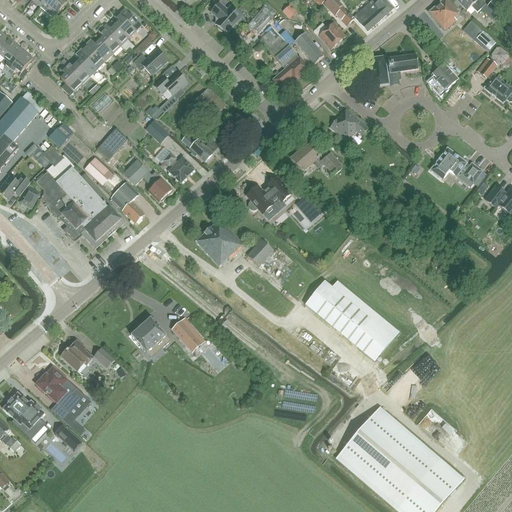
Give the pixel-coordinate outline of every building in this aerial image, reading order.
[(41,9),(48,0),(34,0),(32,2),(41,9)] [(48,0),(41,9),(49,16),(54,20),(62,10),(70,0),(48,0)] [(290,0),(283,7),(290,15),(299,7),(292,0),(290,0)] [(339,0),(331,0),(325,6),(335,16),(347,28),(354,21),(339,5),(342,2),(339,0)] [(394,10),(385,0),(380,0),(375,5),(373,2),(354,18),(367,34),(394,10)] [(456,22),(453,19),(458,14),(446,0),(443,0),(427,13),(444,32),(456,22)] [(485,5),(480,0),(478,0),(478,1),(477,0),(455,0),(467,12),(472,8),(477,13),(485,5)] [(503,12),(493,1),(487,7),(497,17),(503,12)] [(221,5),(212,14),(220,22),(216,26),(219,29),(219,31),(222,34),(224,33),(227,36),(237,26),(239,26),(242,23),(242,21),(243,19),(232,9),(229,12),(221,5)] [(264,8),(248,26),(258,34),(274,16),(264,8)] [(118,14),(114,19),(119,24),(115,28),(128,41),(136,33),(143,27),(140,24),(134,18),(130,13),(123,20),(118,14)] [(346,38),(334,25),(328,30),(323,24),(314,33),(331,51),(346,38)] [(154,25),(135,45),(140,50),(159,30),(154,25)] [(128,41),(115,28),(111,32),(106,27),(103,30),(121,48),(128,41)] [(259,41),(266,49),(286,71),(274,81),(280,89),(292,78),(296,82),(310,70),(299,58),(299,59),(280,37),(273,29),(259,41)] [(113,56),(121,48),(103,30),(99,34),(104,39),(100,43),(113,56)] [(0,50),(8,40),(0,33),(0,50)] [(483,33),(477,39),(490,51),(495,45),(483,33)] [(324,57),(305,35),(295,43),(315,66),(324,57)] [(5,62),(17,47),(8,40),(0,50),(0,58),(5,62)] [(113,56),(100,43),(95,47),(90,42),(87,46),(100,59),(105,64),(113,56)] [(93,66),(100,59),(87,46),(79,53),(93,66)] [(5,62),(2,65),(7,68),(5,71),(9,74),(25,54),(17,47),(5,62)] [(491,59),(501,66),(507,57),(498,50),(491,59)] [(168,63),(157,51),(147,60),(142,56),(133,64),(141,72),(145,69),(152,77),(168,63)] [(97,71),(93,66),(79,53),(75,57),(81,62),(77,66),(90,79),(97,71)] [(25,54),(9,74),(12,77),(17,71),(22,75),(33,61),(25,54)] [(385,58),(369,60),(373,88),(389,85),(391,85),(391,86),(400,85),(399,80),(401,79),(400,73),(419,71),(416,56),(387,60),(388,61),(386,61),(385,58)] [(63,60),(59,63),(64,68),(82,86),(90,79),(77,66),(76,65),(72,69),(63,60)] [(497,67),(490,62),(487,60),(478,73),(480,75),(487,80),(489,78),(492,80),(484,90),(503,105),(504,104),(506,101),(509,103),(511,103),(511,102),(511,90),(491,74),(497,67)] [(437,78),(429,86),(440,99),(448,92),(447,90),(458,81),(445,66),(434,75),(437,78)] [(70,98),(82,86),(64,68),(60,72),(65,77),(61,81),(66,86),(62,90),(70,98)] [(188,85),(178,74),(168,83),(164,79),(154,88),(162,95),(166,91),(173,98),(174,97),(177,101),(184,94),(181,91),(188,85)] [(15,77),(7,86),(14,93),(22,84),(15,77)] [(112,121),(115,118),(128,132),(130,129),(138,137),(148,128),(111,89),(95,103),(112,121)] [(226,108),(208,90),(193,106),(211,123),(226,108)] [(1,93),(0,94),(0,118),(13,103),(1,93)] [(62,98),(56,106),(59,109),(66,101),(62,98)] [(0,169),(18,149),(12,144),(32,122),(38,114),(22,99),(15,107),(0,124),(0,169)] [(330,129),(347,143),(356,132),(362,137),(368,130),(346,111),(342,116),(341,115),(330,129)] [(42,116),(38,121),(45,125),(48,120),(42,116)] [(161,138),(165,133),(151,120),(147,125),(161,138)] [(64,125),(50,139),(100,185),(98,187),(110,197),(124,182),(118,176),(116,177),(72,136),(74,134),(64,125)] [(115,131),(111,136),(123,146),(127,141),(115,131)] [(111,136),(107,141),(118,151),(123,146),(111,136)] [(195,145),(187,138),(182,143),(190,150),(188,152),(196,159),(197,157),(205,164),(213,156),(212,155),(217,151),(216,147),(214,145),(210,145),(206,149),(198,141),(195,145)] [(107,141),(102,146),(114,156),(118,151),(107,141)] [(156,153),(163,158),(172,148),(165,142),(156,153)] [(25,154),(29,158),(31,156),(38,150),(34,146),(25,154)] [(102,146),(97,151),(109,161),(114,156),(102,146)] [(341,167),(331,154),(321,162),(319,159),(309,146),(299,155),(298,153),(291,159),(303,173),(315,162),(319,167),(323,164),(332,175),(341,167)] [(76,163),(66,154),(62,158),(53,147),(43,157),(53,167),(47,172),(49,174),(38,184),(47,195),(42,200),(46,204),(44,206),(58,220),(59,220),(67,229),(65,232),(75,244),(83,237),(95,251),(125,224),(121,220),(121,221),(110,209),(112,206),(108,201),(99,190),(86,175),(81,180),(77,175),(79,173),(73,167),(76,163)] [(473,185),(482,173),(472,165),(469,169),(466,166),(467,165),(448,150),(430,172),(442,181),(449,173),(456,178),(459,174),(463,177),(473,185)] [(176,161),(171,155),(164,162),(169,168),(172,165),(174,167),(168,173),(180,186),(195,171),(183,159),(177,165),(175,163),(176,161)] [(172,192),(155,174),(152,177),(149,174),(137,161),(123,175),(135,188),(143,179),(153,189),(148,193),(159,204),(172,192)] [(0,194),(9,201),(15,194),(17,192),(21,195),(30,184),(22,178),(18,184),(10,178),(0,190),(0,194)] [(291,195),(276,179),(267,187),(269,188),(263,194),(257,187),(247,197),(252,202),(250,204),(249,205),(249,207),(249,209),(251,211),(253,212),(255,212),(257,211),(258,209),(263,215),(273,205),(279,200),(281,203),(291,195)] [(127,184),(111,201),(123,213),(122,214),(135,226),(145,216),(130,201),(137,194),(127,184)] [(511,192),(510,191),(506,195),(496,187),(485,202),(496,210),(498,207),(511,217),(511,215),(511,192)] [(31,210),(36,201),(40,196),(28,189),(20,204),(31,210)] [(303,211),(312,205),(305,193),(296,198),(303,211)] [(228,263),(245,247),(220,220),(195,243),(219,268),(226,262),(228,263)] [(247,257),(259,268),(274,252),(262,241),(247,257)] [(338,282),(332,289),(325,283),(305,306),(375,364),(400,333),(338,282)] [(185,319),(171,331),(185,347),(191,341),(198,349),(205,343),(185,319)] [(132,336),(131,337),(132,338),(146,354),(147,355),(148,354),(157,345),(161,349),(161,350),(162,350),(170,343),(170,342),(166,338),(167,337),(166,337),(151,320),(150,320),(143,327),(142,327),(143,328),(140,330),(140,329),(139,330),(132,336)] [(315,338),(322,349),(331,343),(323,332),(315,338)] [(93,360),(84,351),(85,349),(77,342),(69,352),(68,351),(61,358),(76,371),(83,364),(86,368),(93,360)] [(114,361),(101,350),(94,358),(107,369),(114,361)] [(57,405),(62,408),(69,414),(85,397),(75,388),(67,381),(53,368),(46,376),(46,375),(36,386),(57,405)] [(9,404),(3,411),(14,421),(12,424),(30,441),(45,425),(40,420),(45,415),(31,402),(29,404),(18,394),(12,401),(10,399),(6,402),(9,404)] [(379,410),(337,459),(399,511),(437,511),(463,482),(379,410)] [(90,432),(78,421),(73,428),(85,439),(90,432)] [(5,435),(9,431),(0,422),(0,440),(5,445),(6,445),(14,453),(21,446),(13,438),(11,440),(5,435)] [(62,426),(54,435),(58,438),(74,452),(81,443),(75,437),(62,426)] [(0,487),(2,489),(9,483),(2,476),(1,477),(0,475),(0,487)]
